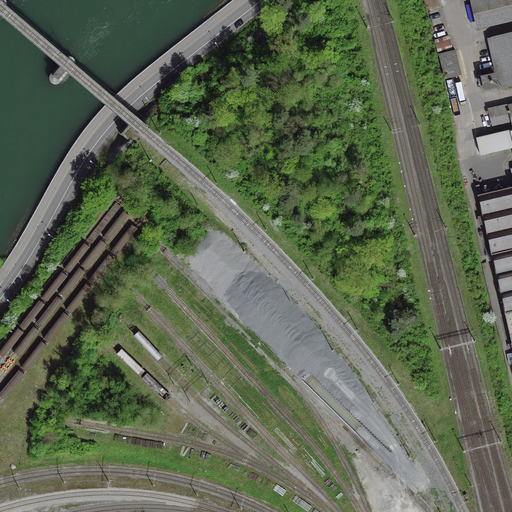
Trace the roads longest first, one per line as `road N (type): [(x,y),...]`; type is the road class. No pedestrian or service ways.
road 1 (secondary): [(0,297),(113,118),(260,0)]
road 2 (track): [(406,511),(400,456),(364,403),(332,375)]
